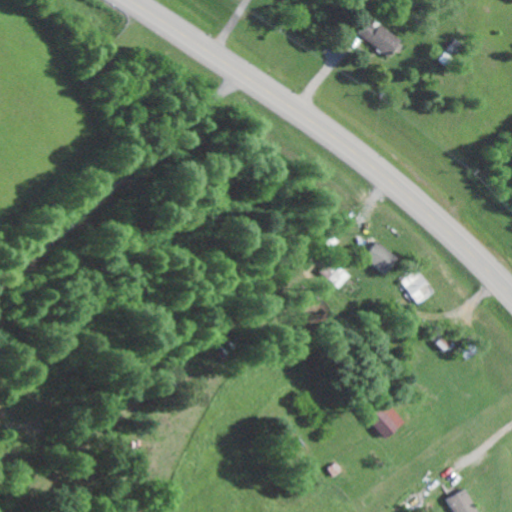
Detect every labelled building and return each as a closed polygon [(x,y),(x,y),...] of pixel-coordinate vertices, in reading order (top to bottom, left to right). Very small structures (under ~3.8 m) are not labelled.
[(380,54),(394,39),(377,23),(363,38),(380,54)] [(378,271),(390,254),(369,240),(358,258),(378,271)] [(326,279),(337,288),(348,275),(328,259),(322,267),(331,273),(326,279)] [(397,423),(383,397),(359,411),(374,436),(397,423)] [(443,495),(449,511),(471,511),(462,488),(443,495)]
